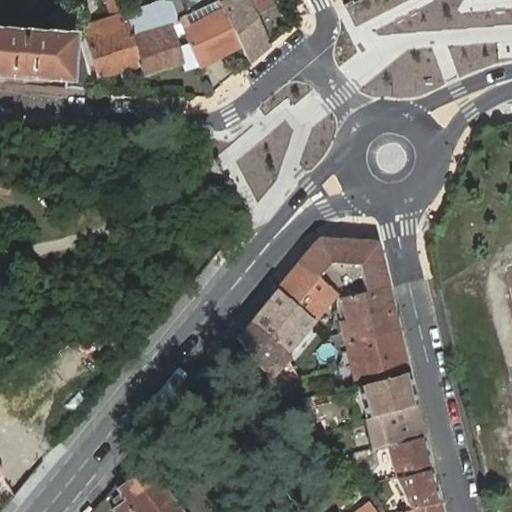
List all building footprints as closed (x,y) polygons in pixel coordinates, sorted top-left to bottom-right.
[(123,11),(119,0),(105,0),(111,16),(89,23),(90,27),(83,30),(98,78),(140,66),(132,40),(123,11)] [(157,0),(123,11),(132,40),(172,28),(180,25),(178,19),(174,9),(170,0),(157,0)] [(241,46),(217,0),(211,3),(216,13),(189,26),(184,16),(178,0),(170,0),(174,9),(178,19),(180,25),(184,34),(199,67),(241,46)] [(217,0),(241,46),(249,63),(270,45),(253,11),(265,5),(270,3),(269,0),(217,0)] [(211,3),(184,16),(189,26),(216,13),(211,3)] [(140,66),(144,76),(181,63),(183,62),(175,37),(172,28),(132,40),(140,66)] [(0,75),(65,80),(64,88),(93,90),(91,81),(88,66),(78,37),(69,36),(14,32),(0,31),(0,75)] [(184,71),(199,67),(184,34),(175,37),(183,62),(181,63),(184,71)] [(317,241),(299,263),(316,277),(328,263),(358,264),(365,293),(387,289),(376,243),(317,241)] [(299,263),(276,290),(312,321),(314,319),(335,293),(316,277),(299,263)] [(340,324),(343,334),(345,342),(397,330),(387,289),(365,293),(340,298),(346,322),(340,324)] [(276,290),(249,323),(284,354),(312,321),(276,290)] [(327,320),(320,313),(314,319),(322,326),(327,320)] [(249,323),(236,339),(268,378),(287,356),(284,354),(249,323)] [(397,330),(345,342),(355,386),(407,371),(397,330)] [(343,334),(329,338),(336,344),(345,342),(343,334)] [(336,379),(340,390),(342,389),(354,387),(355,386),(345,342),(336,344),(339,356),(344,376),(336,379)] [(354,387),(362,420),(415,404),(407,371),(355,386),(354,387)] [(298,377),(297,376),(290,381),(294,387),(301,383),(298,377)] [(415,404),(362,420),(365,429),(374,426),(378,446),(387,444),(422,435),(415,404)] [(387,444),(395,477),(430,469),(422,435),(387,444)] [(178,511),(145,468),(115,491),(119,497),(113,501),(117,506),(111,511),(178,511)] [(430,469),(395,477),(410,510),(439,503),(430,469)] [(358,472),(339,483),(343,489),(362,478),(358,472)] [(339,483),(333,475),(323,481),(339,507),(350,499),(343,489),(339,483)] [(373,511),(365,501),(349,511),(339,511),(338,511),(373,511)] [(410,510),(399,511),(440,511),(439,503),(410,510)]
